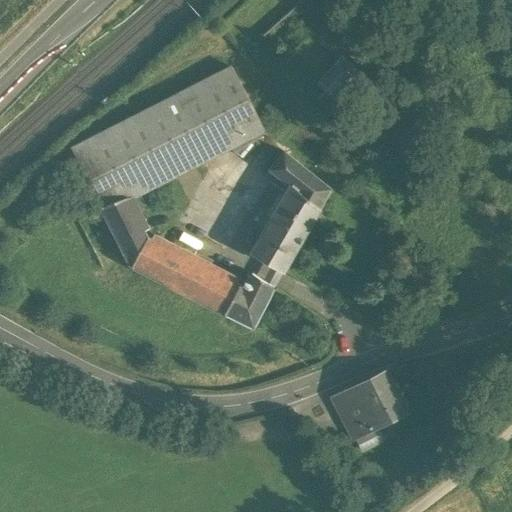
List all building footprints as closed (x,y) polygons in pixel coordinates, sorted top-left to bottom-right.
[(341,57),(321,80),(341,98),(362,75),(354,68),(358,64),(354,60),(350,64),(341,57)] [(245,64),(236,69),(240,77),(250,72),(245,64)] [(232,67),(72,149),(101,207),(128,199),(229,148),(241,157),(246,151),(264,130),(232,67)] [(330,190),(283,152),(268,170),(286,184),(283,190),(287,193),(284,199),(279,196),(271,210),(275,213),(265,230),(274,235),(260,260),(271,266),(282,273),(330,190)] [(244,288),(148,238),(128,199),(101,207),(132,266),(252,328),(267,302),(244,288)] [(282,273),(271,266),(263,281),(274,288),(282,273)] [(263,281),(252,274),(244,288),(267,302),(274,288),(263,281)] [(511,363),(510,361),(493,373),(501,384),(511,376),(511,363)] [(388,372),(333,400),(353,441),(409,412),(388,372)]
